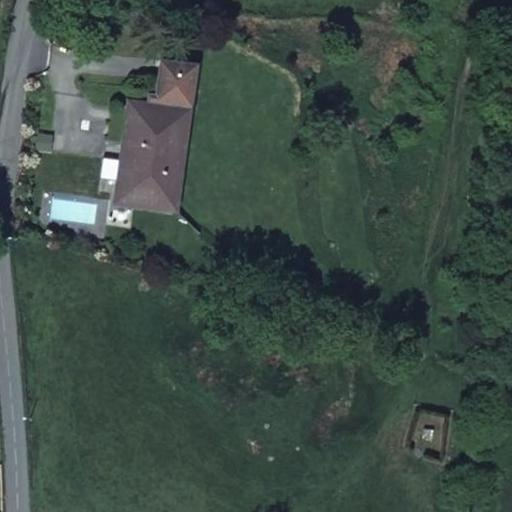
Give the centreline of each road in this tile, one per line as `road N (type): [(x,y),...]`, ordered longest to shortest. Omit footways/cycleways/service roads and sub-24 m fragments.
road 1 (tertiary): [(0,230),(15,511)]
road 2 (tertiary): [(23,0),(0,167)]
